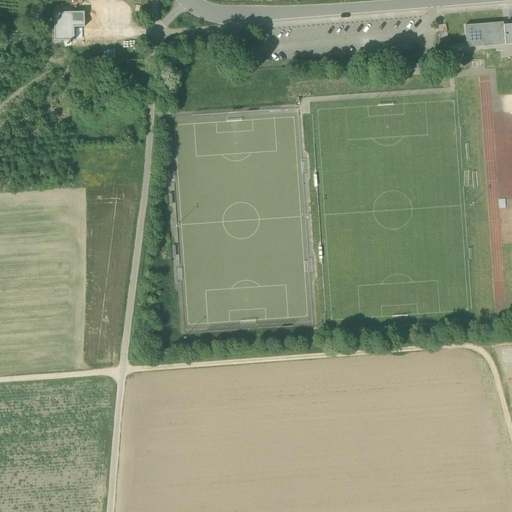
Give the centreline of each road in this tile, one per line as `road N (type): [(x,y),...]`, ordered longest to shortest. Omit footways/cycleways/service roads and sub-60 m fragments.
road 1 (track): [(511,437),(485,342),(122,370)]
road 2 (unclassified): [(185,0),(232,16),(450,0)]
road 3 (unclassified): [(122,370),(110,511)]
road 4 (residential): [(0,380),(122,370)]
